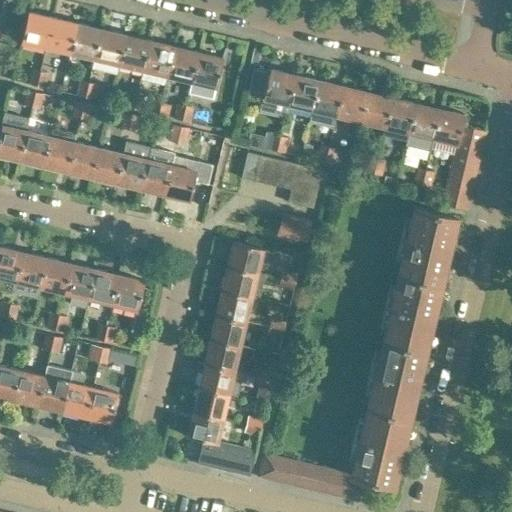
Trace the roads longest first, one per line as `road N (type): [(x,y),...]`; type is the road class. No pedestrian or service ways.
road 1 (residential): [(136,480),(188,258),(175,245),(0,204)]
road 2 (residential): [(421,511),(511,135)]
road 3 (residential): [(474,68),(183,0)]
road 4 (residential): [(277,511),(136,480)]
road 5 (residential): [(136,480),(0,447)]
